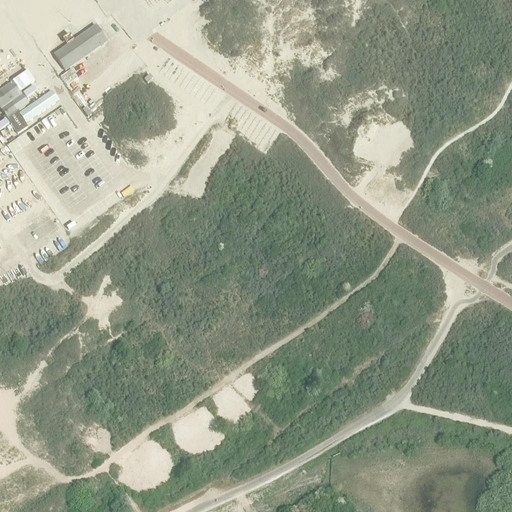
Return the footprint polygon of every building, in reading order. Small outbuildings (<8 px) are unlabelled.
[(65,72),(106,43),(95,27),(73,42),(72,41),(66,44),(68,46),(53,56),(65,72)] [(108,76),(116,87),(126,80),(118,68),(108,76)] [(78,80),(71,70),(60,78),(67,88),(78,80)] [(21,96),(33,88),(23,75),(0,91),(0,109),(7,120),(18,113),(17,113),(12,105),(10,104),(11,104),(21,96)] [(24,123),(57,100),(51,91),(18,114),(24,123)] [(21,96),(11,104),(12,105),(17,113),(28,106),(21,96)] [(7,120),(7,121),(16,135),(28,127),(24,123),(18,114),(18,113),(7,120)]
